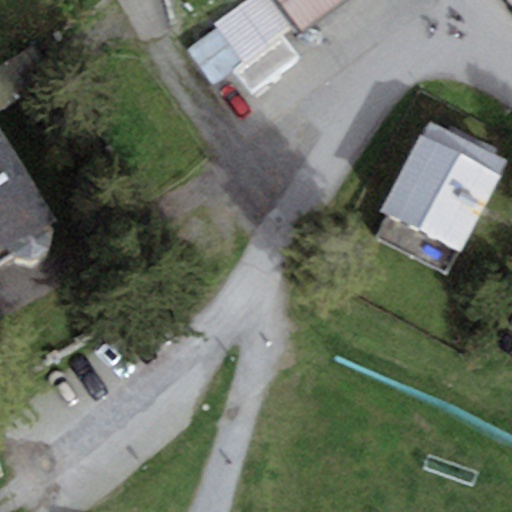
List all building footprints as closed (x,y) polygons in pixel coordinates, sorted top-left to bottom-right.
[(273,0),(301,38),(354,0),(273,0)] [(511,0),(499,0),(511,10),(511,0)] [(205,46),(239,89),(285,52),(250,9),(205,46)] [(21,54),(0,65),(0,106),(39,85),(21,54)] [(461,250),(508,161),(429,119),(382,208),(461,250)] [(0,125),(0,253),(57,219),(0,125)]
